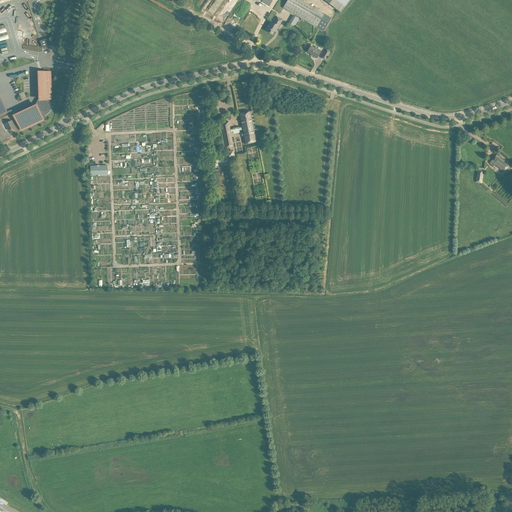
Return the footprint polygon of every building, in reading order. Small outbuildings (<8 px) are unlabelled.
[(300,0),(287,0),(283,8),(317,27),(323,31),(331,18),(325,14),(300,0)] [(324,0),(341,12),(349,0),(324,0)] [(288,23),(295,26),(299,18),(292,15),(288,23)] [(274,23),(271,21),(269,25),(268,24),(265,30),(272,34),(275,29),(277,30),(280,24),(282,20),(277,17),(274,23)] [(47,37),(40,39),(41,43),(42,47),(51,44),(50,42),(49,37),(47,37)] [(317,58),(321,51),(315,47),(315,48),(311,46),(307,51),(313,55),(313,56),(317,58)] [(34,106),(14,115),(21,130),(43,119),(42,116),(44,115),(44,116),(45,115),(46,115),(47,114),(48,114),(48,113),(49,112),(49,111),(50,111),(50,110),(51,110),(51,109),(52,108),(52,107),(52,106),(53,105),(53,104),(53,103),(53,102),(53,101),(52,101),(49,101),(49,99),(51,99),(50,72),(50,71),(49,71),(39,72),(40,96),(40,99),(38,99),(36,103),(36,105),(34,106)] [(245,144),(256,141),(251,111),(239,113),(243,132),(241,132),(242,136),(243,135),(245,144)] [(5,123),(9,131),(15,128),(12,120),(5,123)] [(233,146),(228,121),(221,123),(226,147),(233,146)] [(504,162),(504,161),(497,154),(489,163),(494,166),(495,165),(507,174),(511,168),(506,164),(504,162)] [(107,175),(106,165),(99,165),(96,165),(96,166),(92,166),(93,175),(107,175)]
